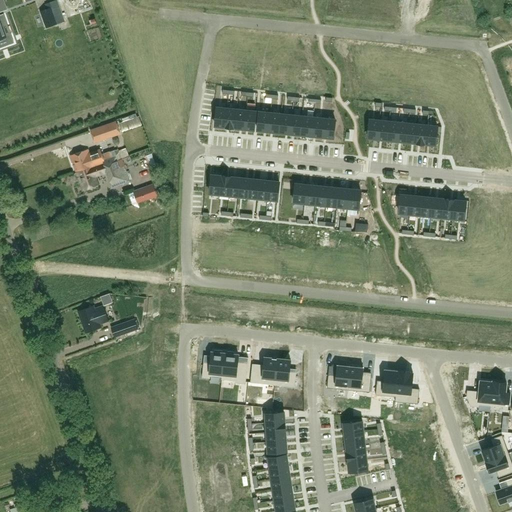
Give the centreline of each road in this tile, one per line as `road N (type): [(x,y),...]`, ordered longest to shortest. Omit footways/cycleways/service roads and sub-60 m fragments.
road 1 (residential): [(511,313),(194,280),(186,267),(191,148)]
road 2 (residential): [(191,148),(511,180)]
road 3 (unclassified): [(0,209),(106,511)]
road 4 (residential): [(315,344),(197,329),(184,339),(193,511)]
road 5 (residential): [(212,19),(404,38)]
road 6 (residential): [(327,511),(312,414),(315,344)]
road 7 (residential): [(404,38),(483,48),(511,128)]
road 8 (residential): [(433,355),(483,511)]
road 9 (residential): [(191,148),(212,19)]
